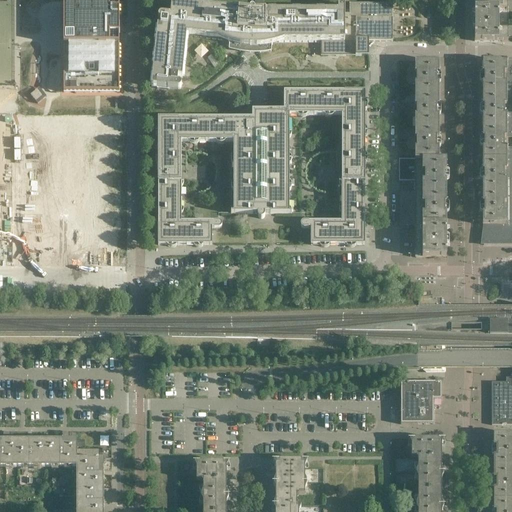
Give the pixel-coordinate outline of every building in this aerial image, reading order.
[(477,0),(478,9),(508,9),(507,0),(477,0)] [(157,27),(151,88),(157,88),(168,90),(177,90),(178,90),(179,90),(180,89),(181,88),(181,87),(181,86),(181,85),(180,84),(179,84),(178,84),(174,83),(175,78),(182,79),(183,65),(186,36),(217,39),(222,41),(226,43),(231,44),(236,46),(241,47),(241,49),(246,50),(258,50),(259,50),(259,47),(264,47),(269,46),(274,45),(279,44),(284,42),(311,42),(321,42),(321,56),(340,56),(350,56),(368,56),(368,42),(393,42),(393,41),(393,20),(393,4),(368,4),(362,4),(349,4),(349,15),(344,15),(344,8),(344,6),(343,5),(342,5),(341,4),(340,5),(339,5),(338,6),(338,7),(338,8),(338,12),(324,12),(324,10),(316,10),(316,12),(300,12),(300,10),(292,10),(292,12),(276,12),(276,10),(268,10),(268,12),(261,12),(259,12),(259,13),(254,13),(254,12),(253,11),(252,11),(251,11),(250,12),(250,13),(244,12),(236,11),(236,9),(232,8),(228,8),(228,10),(226,10),(212,8),(212,6),(204,6),(204,8),(188,6),(188,4),(180,3),(180,5),(178,5),(172,4),(168,4),(168,8),(167,16),(162,16),(161,16),(160,16),(159,17),(158,18),(158,19),(158,20),(159,21),(160,22),(161,23),(161,27),(157,27)] [(66,5),(63,5),(64,7),(63,15),(64,22),(64,32),(64,35),(64,43),(64,46),(64,57),(64,58),(64,67),(64,75),(64,83),(64,91),(64,92),(64,93),(66,93),(74,93),(95,93),(100,93),(109,93),(117,93),(119,93),(119,91),(119,83),(119,75),(119,67),(119,56),(119,46),(119,43),(119,35),(119,31),(119,28),(119,27),(119,24),(119,18),(119,7),(119,5),(117,5),(106,5),(98,5),(90,5),(77,5),(66,5)] [(511,26),(508,26),(508,9),(478,9),(474,9),(474,25),(473,25),(473,26),(473,29),(474,30),(474,31),(475,31),(475,41),(474,41),(474,42),(475,42),(482,42),(483,42),(491,42),(499,42),(501,42),(508,42),(508,40),(511,40),(511,26)] [(203,44),(195,49),(201,58),(209,52),(203,44)] [(440,79),(440,75),(439,74),(439,62),(415,62),(415,73),(408,73),(406,79),(408,85),(415,85),(415,95),(439,95),(439,84),(436,84),(436,79),(440,79)] [(511,62),(502,62),(502,63),(497,63),(497,62),(482,62),(482,78),(482,80),(482,110),(482,112),(482,113),(482,143),(482,145),(482,161),(511,160),(511,62)] [(289,213),(289,117),(341,117),(341,223),(304,222),(303,223),(302,223),(301,224),(301,225),(301,226),(301,227),(301,228),(302,229),(303,229),(304,229),(311,229),(311,246),(320,246),(320,244),(329,244),(329,246),(346,246),(346,244),(356,244),(356,246),(365,246),(365,165),(363,165),(363,155),(365,155),(365,138),(363,138),(363,129),(365,129),(365,112),(363,112),(363,102),(365,102),(365,93),(345,93),(284,93),(284,112),(252,112),(252,120),(178,120),(158,120),(158,129),(160,129),(160,138),(158,138),(158,155),(160,155),(160,165),(158,165),(158,246),(167,246),(167,244),(176,244),(176,246),(193,246),(193,244),(203,244),(203,246),(212,246),(212,229),(219,229),(220,229),(221,228),(222,227),(222,226),(222,225),(221,224),(221,223),(220,223),(219,223),(181,223),(181,143),(233,143),(233,213),(231,213),(231,215),(258,215),(258,216),(258,217),(258,218),(259,219),(260,219),(261,220),(262,220),(263,219),(264,218),(264,217),(265,216),(265,215),(292,215),(292,213),(289,213)] [(440,111),(440,108),(439,106),(439,95),(415,95),(415,105),(408,105),(406,111),(408,117),(415,117),(415,128),(439,128),(439,116),(436,116),(436,112),(440,112),(440,111)] [(440,144),(440,140),(439,139),(439,128),(415,128),(415,138),(408,138),(406,144),(408,150),(415,150),(415,160),(439,160),(439,149),(436,149),(436,144),(440,144)] [(106,194),(105,147),(102,147),(101,140),(84,141),(85,146),(75,147),(75,158),(72,167),(63,167),(57,184),(52,185),(52,200),(46,198),(46,212),(52,212),(52,223),(59,226),(60,246),(77,246),(77,259),(99,258),(99,246),(105,246),(105,227),(111,227),(111,212),(116,212),(116,200),(110,200),(110,194),(106,194)] [(446,210),(446,208),(446,178),(446,176),(446,160),(439,160),(415,161),(399,161),(399,182),(415,182),(415,183),(415,192),(399,192),(399,226),(415,226),(415,236),(415,237),(415,246),(415,247),(415,258),(427,258),(432,258),(446,258),(446,243),(446,242),(446,240),(446,210)] [(483,246),(511,245),(511,161),(482,161),(482,175),(482,176),(482,178),(482,208),(482,210),(482,226),(483,226),(483,227),(483,246)] [(431,297),(419,297),(419,305),(419,308),(419,346),(419,352),(419,366),(419,368),(419,370),(420,370),(424,370),(426,372),(444,372),(444,365),(442,362),(442,355),(444,353),(444,344),(442,342),(442,335),(444,332),(444,326),(444,324),(442,321),(442,315),(442,305),(442,299),(442,297),(433,297),(431,297)] [(511,312),(496,313),(496,320),(489,320),(489,329),(489,334),(496,334),(496,344),(511,344),(511,312)] [(511,425),(511,373),(511,378),(506,378),(506,383),(491,383),(492,426),(511,425)] [(437,426),(437,402),(445,402),(445,384),(404,384),(404,426),(437,426)] [(0,468),(17,468),(17,443),(13,443),(13,433),(3,433),(3,439),(5,439),(5,441),(1,441),(0,440),(0,468)] [(76,468),(76,450),(77,450),(77,441),(76,441),(76,443),(72,443),(72,433),(62,433),(62,439),(64,439),(64,441),(51,441),(51,443),(46,443),(46,441),(46,468),(76,468)] [(511,435),(493,435),(493,448),(496,448),(496,452),(492,452),(492,453),(492,456),(493,457),(493,468),(511,468),(511,435)] [(101,436),(101,445),(109,445),(109,436),(101,436)] [(441,474),(441,447),(441,440),(411,440),(411,458),(418,458),(418,474),(441,474)] [(46,468),(46,441),(45,441),(45,443),(41,443),(41,441),(17,441),(17,443),(17,468),(46,468)] [(104,484),(104,465),(102,465),(102,461),(104,461),(104,460),(111,460),(111,450),(77,450),(76,450),(76,468),(76,489),(104,489),(104,488),(102,488),(102,484),(104,484)] [(305,496),(305,470),(305,461),(275,461),(275,498),(274,498),(274,507),(275,507),(297,507),(297,506),(297,496),(305,496)] [(226,497),(226,470),(226,463),(196,463),(196,481),(203,481),(203,497),(226,497)] [(511,468),(493,468),(493,480),(496,480),(496,485),(492,485),(492,488),(493,489),(493,501),(511,500),(511,468)] [(441,507),(441,490),(441,474),(418,474),(418,507),(441,507)] [(103,511),(104,493),(102,493),(102,489),(104,489),(76,489),(76,511),(103,511)] [(226,511),(226,497),(203,497),(202,511),(226,511)] [(511,511),(511,500),(493,501),(493,511),(511,511)]
